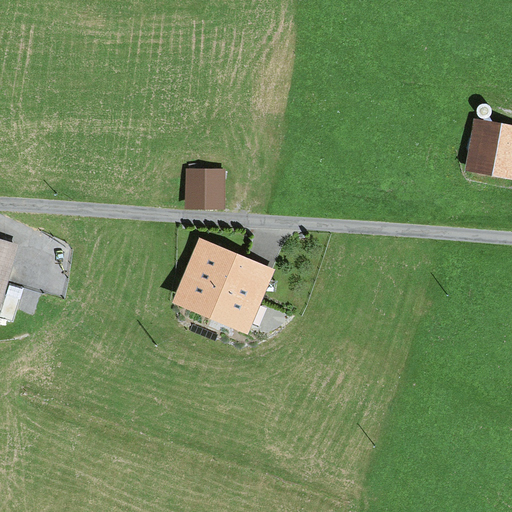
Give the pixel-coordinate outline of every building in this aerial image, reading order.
[(489,121),(492,115),(489,109),(483,107),(477,109),(475,115),(477,121),(483,124),(489,121)] [(511,128),(472,123),(464,177),(511,185),(511,128)] [(222,173),(202,173),(202,166),(187,166),(187,214),(221,214),(222,173)] [(275,272),(198,241),(171,310),(248,340),(275,272)] [(0,243),(0,314),(19,249),(0,243)]
